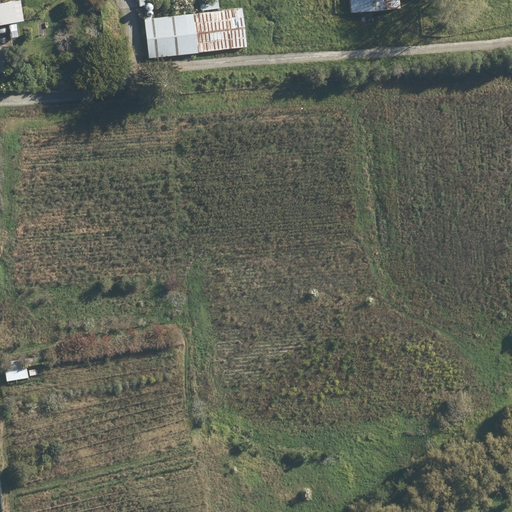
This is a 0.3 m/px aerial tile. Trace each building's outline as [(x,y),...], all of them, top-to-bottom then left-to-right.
[(0,0),(0,23),(24,21),(21,0),(15,0),(0,2),(0,0)] [(199,0),(201,10),(219,8),(218,0),(199,0)] [(350,0),(352,12),(400,7),(399,0),(350,0)] [(195,13),(200,51),(247,46),(242,8),(195,13)] [(144,19),(149,57),(198,51),(194,14),(144,19)]
